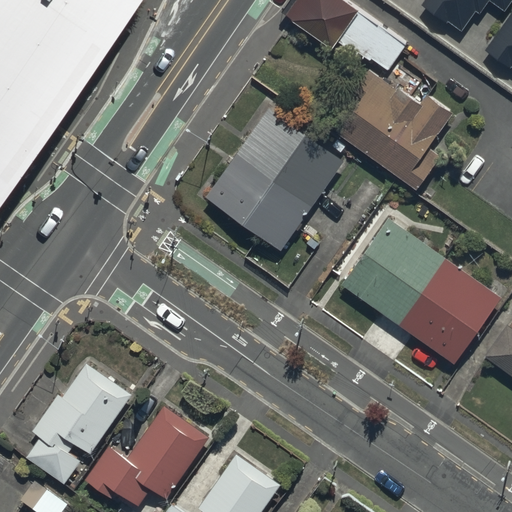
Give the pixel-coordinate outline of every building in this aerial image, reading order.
[(0,0),(0,171),(120,0),(0,0)] [(383,72),(407,39),(352,0),(306,0),(299,12),(383,72)] [(423,0),(463,28),(482,0),(496,0),(503,5),(506,0),(423,0)] [(511,5),(485,44),(511,62),(511,5)] [(368,67),(353,88),(331,119),(412,177),(435,146),(427,140),(442,119),(452,106),(424,86),(414,100),(368,67)] [(201,189),(280,245),(346,153),(267,97),(201,189)] [(390,211),(341,279),(451,357),(500,289),(390,211)] [(511,367),(511,320),(508,318),(486,349),(511,367)] [(31,424),(39,430),(22,455),(61,481),(80,453),(68,446),(75,436),(90,447),(131,386),(86,356),(62,391),(57,387),(31,424)] [(111,494),(116,486),(137,501),(151,481),(165,491),(207,430),(162,399),(126,452),(109,440),(89,468),(84,475),(111,494)] [(256,511),(281,477),(248,454),(238,447),(200,503),(209,509),(207,511),(191,511),(174,500),(165,511),(256,511)]
